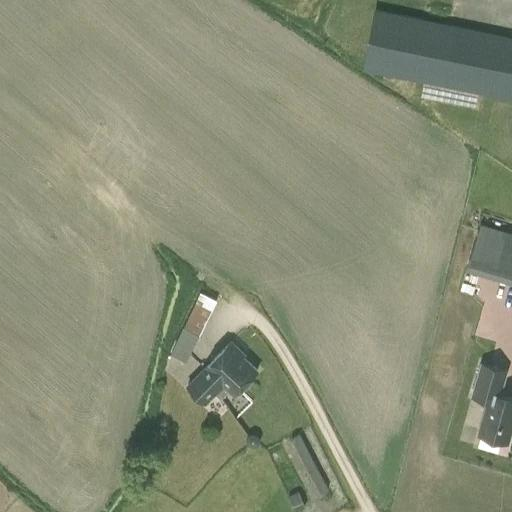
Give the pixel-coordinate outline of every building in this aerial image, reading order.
[(511,35),(375,7),(362,68),(511,98),(511,35)] [(511,282),(511,230),(482,221),(467,269),(511,282)] [(201,292),(172,354),(184,360),(187,352),(191,354),(217,299),(201,292)] [(205,404),(216,392),(222,398),(230,389),(234,393),(257,369),(243,355),(245,353),(232,341),(187,387),(205,404)] [(511,427),(511,397),(502,394),(510,369),(481,361),(470,395),(488,400),(479,433),(508,442),(511,427)] [(319,494),(329,489),(300,435),(290,440),(319,494)] [(331,460),(321,463),(327,485),(337,482),(331,460)]
